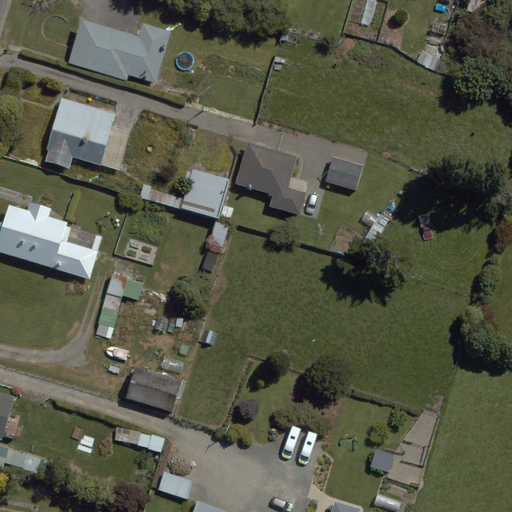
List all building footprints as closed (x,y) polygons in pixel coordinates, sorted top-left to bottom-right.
[(155,83),(171,31),(143,23),(139,36),(81,19),(68,63),(127,81),(128,75),(155,83)] [(62,98),(44,161),(70,168),(73,157),(101,165),(116,114),(62,98)] [(298,157),(248,142),(236,184),(274,195),(270,206),(300,214),(306,192),(289,187),(298,157)] [(363,165),(333,156),(326,181),(356,190),(363,165)] [(228,180),(193,170),(182,208),(217,218),(228,180)] [(9,204),(0,233),(0,251),(89,278),(97,250),(63,240),(68,222),(49,216),(51,209),(30,202),(28,210),(9,204)] [(228,226),(215,222),(208,242),(222,247),(228,226)] [(142,284),(111,276),(96,335),(112,339),(123,297),(138,301),(142,284)] [(184,362),(165,356),(162,369),(181,374),(184,362)] [(181,381),(135,367),(126,397),(172,411),(181,381)] [(14,397),(0,393),(0,439),(2,440),(14,397)] [(0,468),(3,469),(9,448),(0,445),(0,468)] [(388,472),(394,455),(376,449),(370,467),(388,472)] [(193,466),(172,459),(168,471),(189,479),(193,466)] [(185,499),(191,481),(164,472),(158,490),(185,499)] [(394,509),(401,484),(389,480),(382,505),(394,509)] [(228,511),(198,501),(193,511),(228,511)] [(358,511),(360,510),(334,502),(331,511),(358,511)]
